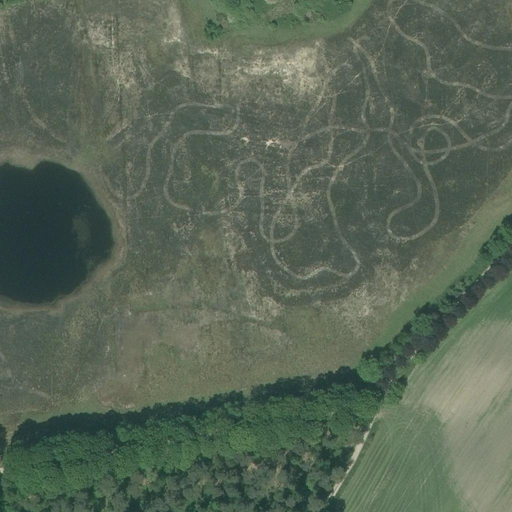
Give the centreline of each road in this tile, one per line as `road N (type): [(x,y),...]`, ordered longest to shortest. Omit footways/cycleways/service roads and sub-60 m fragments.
road 1 (track): [(0,471),(370,408)]
road 2 (track): [(370,408),(511,246)]
